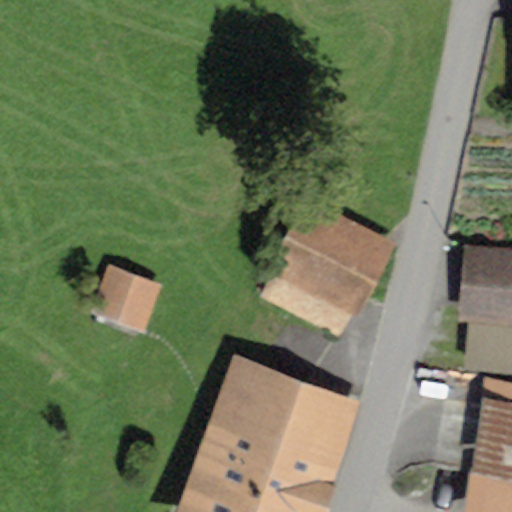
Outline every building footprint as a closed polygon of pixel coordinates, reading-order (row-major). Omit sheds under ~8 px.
[(265,294),(337,331),(381,247),(309,209),(265,294)] [(511,367),(511,255),(476,252),(470,363),(511,367)] [(113,274),(102,303),(140,317),(151,288),(113,274)] [(299,377),(296,384),(260,370),(230,450),(211,443),(212,438),(189,430),(160,507),(174,511),(317,511),(328,486),(313,480),(346,394),(299,377)] [(489,471),(482,511),(511,511),(511,394),(501,393),(498,407),(445,399),(435,463),(489,471)]
